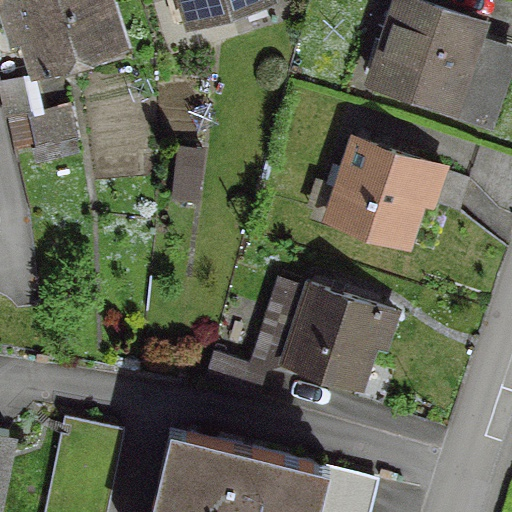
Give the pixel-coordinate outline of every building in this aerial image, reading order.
[(101,0),(3,0),(0,1),(0,15),(8,42),(23,37),(32,68),(114,42),(101,0)] [(164,0),(171,20),(184,15),(186,22),(256,0),(164,0)] [(474,20),(414,0),(397,0),(371,82),(484,119),(502,64),(464,52),(474,20)] [(22,109),(16,78),(0,81),(0,100),(3,113),(22,109)] [(69,136),(61,99),(22,109),(31,145),(69,136)] [(437,166),(350,138),(326,216),(401,240),(414,199),(454,211),(464,176),(437,168),(437,166)] [(171,178),(169,199),(191,202),(193,181),(171,178)] [(260,367),(282,361),(354,384),(368,341),(377,346),(387,321),(389,307),(307,281),(305,285),(275,276),(247,361),(211,349),(202,379),(252,395),(260,367)] [(60,414),(40,511),(97,511),(116,425),(60,414)] [(360,511),(370,475),(181,430),(169,480),(153,476),(144,511),(360,511)]
